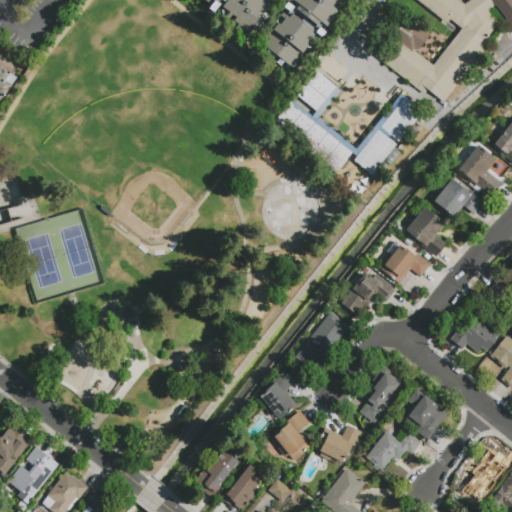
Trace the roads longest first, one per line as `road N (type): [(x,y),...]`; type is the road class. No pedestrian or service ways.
road 1 (residential): [(337,389),(369,338),(389,334),(403,343),(511,220)]
road 2 (residential): [(0,374),(141,486)]
road 3 (residential): [(403,343),(511,425)]
